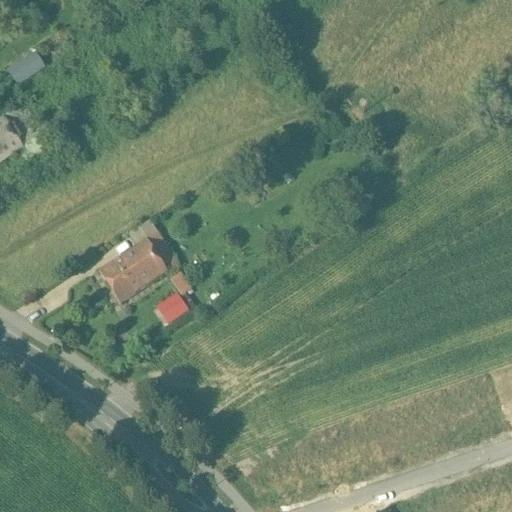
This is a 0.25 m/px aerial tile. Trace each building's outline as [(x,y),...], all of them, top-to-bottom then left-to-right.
[(35,57),(16,70),(24,83),(44,70),(35,57)] [(22,107),(0,121),(0,165),(19,153),(42,137),(22,107)] [(42,137),(19,153),(28,167),(52,151),(42,137)] [(146,244),(99,275),(120,306),(167,275),(146,244)] [(190,292),(180,277),(170,282),(181,298),(190,292)] [(167,326),(190,312),(178,293),(155,307),(167,326)]
